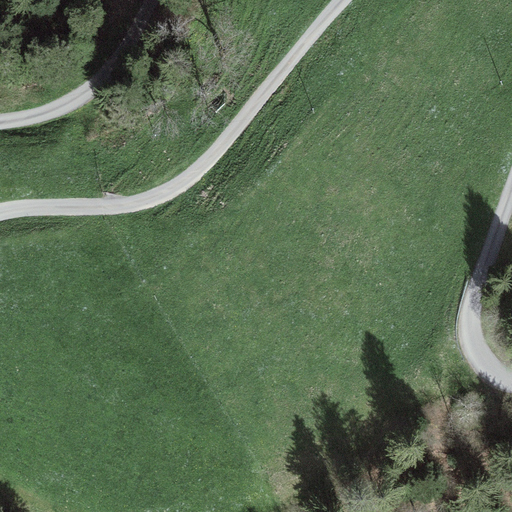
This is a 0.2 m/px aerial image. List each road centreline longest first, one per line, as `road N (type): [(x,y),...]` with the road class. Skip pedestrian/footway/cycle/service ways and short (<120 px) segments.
road 1 (unclassified): [(342,0),(207,161),(169,189),(132,204),(0,212)]
road 2 (unclassified): [(511,382),(477,358),(469,327),(511,188)]
road 3 (unclassified): [(0,123),(85,92),(117,58),(150,0)]
